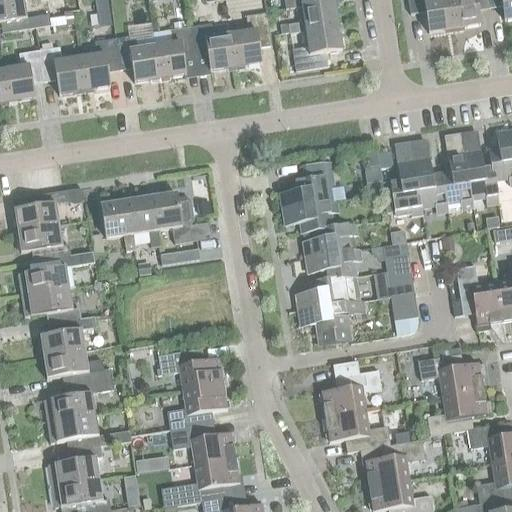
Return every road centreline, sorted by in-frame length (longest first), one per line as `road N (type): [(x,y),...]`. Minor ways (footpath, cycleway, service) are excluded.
road 1 (residential): [(319,511),(264,393),(218,132)]
road 2 (unknown): [(259,362),(431,333),(421,244)]
road 3 (residential): [(0,166),(218,132)]
road 4 (residential): [(218,132),(398,102)]
